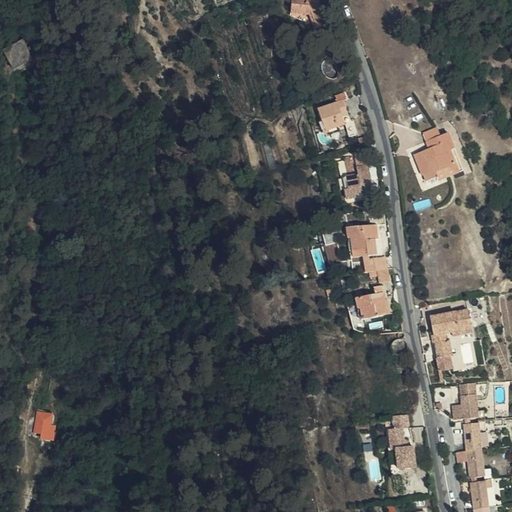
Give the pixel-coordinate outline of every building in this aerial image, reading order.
[(312,28),(325,23),(316,0),(290,0),(290,10),(308,12),(312,28)] [(24,63),(17,43),(4,50),(13,69),(24,63)] [(24,63),(26,62),(18,43),(17,43),(24,63)] [(334,100),(316,109),(324,130),(345,121),(342,115),(348,113),(341,98),(344,97),(341,89),(331,94),(334,100)] [(15,118),(11,93),(7,94),(11,118),(15,118)] [(424,133),(426,139),(440,134),(437,128),(424,133)] [(440,134),(426,139),(429,148),(414,153),(422,173),(424,173),(427,181),(438,177),(437,172),(457,164),(452,151),(458,149),(451,130),(440,134)] [(363,179),(366,177),(362,160),(353,163),(354,170),(341,173),(343,184),(341,185),(344,197),(365,192),(363,179)] [(322,230),(332,229),(330,221),(322,224),(322,230)] [(376,232),(375,222),(345,226),(346,235),(350,235),(352,247),(366,246),(367,255),(376,254),(373,238),(373,232),(376,232)] [(324,244),(336,241),(332,229),(320,231),(324,244)] [(341,261),(336,241),(324,244),(328,261),(341,261)] [(366,246),(352,247),(353,257),(364,255),(365,259),(368,259),(367,255),(366,246)] [(383,257),(368,259),(365,259),(366,269),(375,268),(384,267),(383,257)] [(389,282),(387,267),(384,267),(375,268),(377,284),(389,282)] [(371,287),(372,295),(380,294),(379,285),(371,287)] [(379,304),(384,304),(382,294),(380,294),(372,295),(353,298),(355,309),(358,308),(360,320),(381,318),(379,304)] [(389,317),(387,303),(384,304),(379,304),(381,318),(389,317)] [(431,316),(437,359),(449,358),(447,341),(444,342),(444,334),(449,333),(470,331),(468,311),(431,316)] [(449,358),(437,359),(438,372),(451,370),(449,358)] [(51,392),(53,375),(44,374),(41,390),(51,392)] [(473,382),(458,383),(460,404),(449,406),(451,420),(461,419),(476,417),(475,412),(473,382)] [(55,427),(50,426),(52,416),(39,414),(35,432),(43,433),(43,436),(53,438),(55,427)] [(395,431),(389,432),(393,452),(398,451),(401,469),(418,467),(415,449),(411,449),(406,450),(406,446),(404,431),(411,430),(408,414),(392,416),(394,425),(395,431)] [(477,422),(461,424),(464,452),(479,451),(477,430),(477,422)] [(393,452),(390,453),(394,474),(402,472),(401,469),(398,451),(393,452)] [(479,451),(464,452),(467,479),(482,478),(481,471),(479,451)] [(470,510),(485,509),(483,490),(482,484),(468,484),(470,510)]
